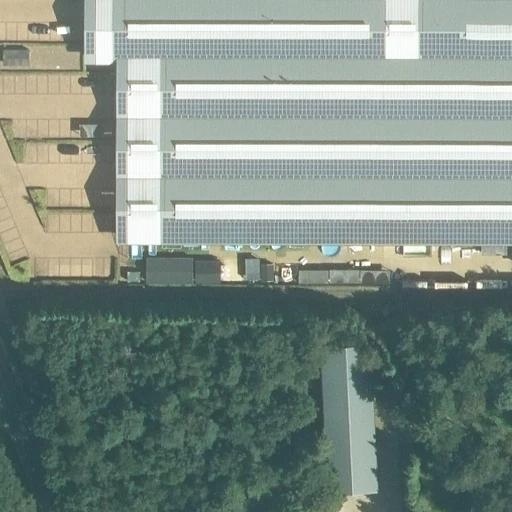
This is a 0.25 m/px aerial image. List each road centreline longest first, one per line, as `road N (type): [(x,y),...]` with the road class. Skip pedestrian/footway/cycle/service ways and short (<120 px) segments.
road 1 (track): [(0,295),(511,297)]
road 2 (primary): [(57,511),(0,380)]
